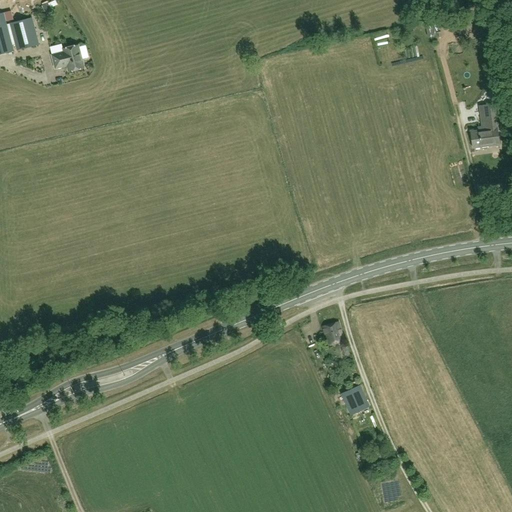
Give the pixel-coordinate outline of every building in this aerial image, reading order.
[(18,2),(11,4),(14,14),(20,12),(18,2)] [(42,6),(45,12),(51,9),(48,3),(42,6)] [(3,13),(0,13),(0,55),(13,52),(6,22),(13,20),(11,11),(3,13)] [(462,40),(487,37),(484,17),(459,20),(462,40)] [(32,18),(10,23),(17,51),(39,45),(32,18)] [(425,23),(428,38),(438,36),(435,21),(425,23)] [(52,55),(56,69),(67,66),(69,72),(84,68),(78,45),(63,49),(64,52),(52,55)] [(479,127),(480,130),(471,131),(474,148),(500,145),(498,128),(495,104),(480,106),(482,127),(479,127)] [(323,326),(329,345),(344,340),(338,322),(323,326)] [(356,413),(369,407),(371,407),(367,398),(362,385),(341,394),(350,416),(356,413)]
